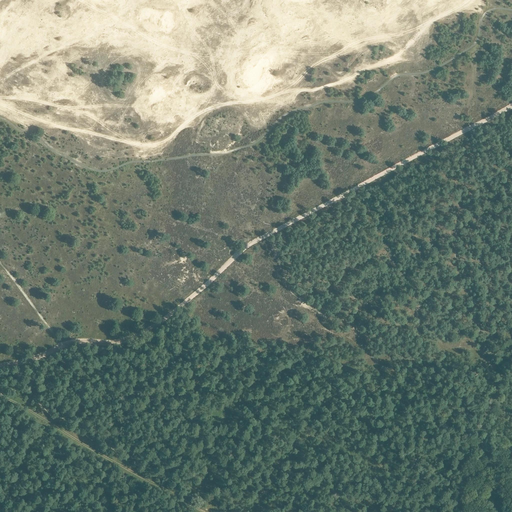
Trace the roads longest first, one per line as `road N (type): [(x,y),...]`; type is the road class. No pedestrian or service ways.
road 1 (track): [(62,346),(144,331),(256,240),(511,106)]
road 2 (track): [(130,39),(187,52),(250,103),(272,103),(398,55),(469,0)]
road 3 (track): [(245,0),(213,52),(211,103),(165,140),(142,147),(115,141),(70,109),(74,95),(130,39)]
road 4 (track): [(0,395),(204,511)]
road 5 (track): [(390,511),(428,437),(508,349)]
